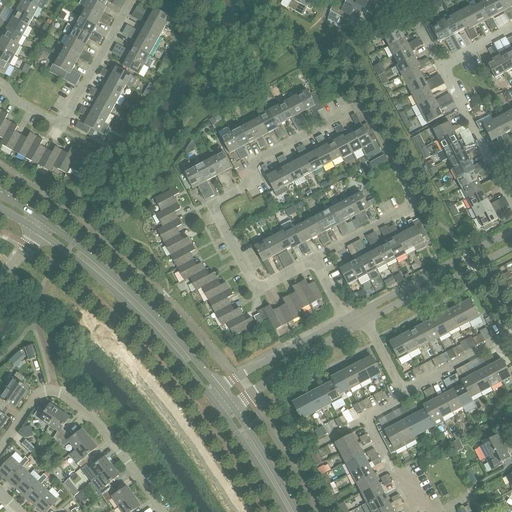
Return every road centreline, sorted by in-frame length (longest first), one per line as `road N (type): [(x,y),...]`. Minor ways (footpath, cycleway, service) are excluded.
road 1 (residential): [(313,259),(257,290),(211,205),(244,187),(255,160),(361,104)]
road 2 (residential): [(0,450),(38,394),(53,391),(102,429),(162,511)]
road 3 (tertiary): [(218,389),(159,319),(44,221)]
road 4 (tertiary): [(38,231),(139,316),(209,395)]
road 5 (residential): [(313,259),(414,205),(361,104)]
road 6 (residential): [(0,83),(16,102),(61,126),(131,0)]
road 7 (unclassified): [(511,231),(360,311)]
road 8 (unclassified): [(364,320),(511,247)]
road 9 (unclassified): [(344,319),(218,389)]
road 10 (unclassified): [(233,407),(349,329)]
road 11 (tertiary): [(298,511),(233,407)]
road 12 (residential): [(403,391),(511,333)]
